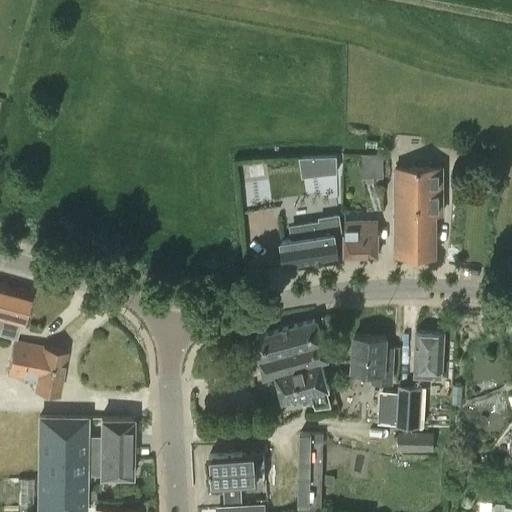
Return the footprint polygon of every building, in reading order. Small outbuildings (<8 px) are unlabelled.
[(362,154),(362,176),(374,176),(374,186),(383,186),(382,154),(362,154)] [(336,155),(328,155),(329,172),(337,171),(336,155)] [(395,167),(395,255),(435,255),(435,213),(442,213),(442,206),(442,166),(395,167)] [(293,239),(281,241),(285,267),(338,259),(334,233),(341,232),(338,216),(320,219),(320,222),(291,227),(293,239)] [(344,220),(344,254),(346,255),(346,254),(375,254),(375,255),(377,254),(377,220),(344,220)] [(0,326),(0,327),(0,331),(17,336),(21,322),(21,323),(30,291),(0,282),(0,326)] [(256,344),(242,348),(248,372),(262,368),(264,375),(275,372),(320,360),(328,357),(317,318),(254,336),(256,344)] [(414,367),(413,377),(441,379),(442,369),(444,332),(415,331),(413,367),(414,367)] [(354,335),(352,369),(373,370),(373,381),(391,382),(393,347),(385,347),(386,336),(354,335)] [(13,340),(6,373),(38,379),(36,390),(56,394),(65,351),(13,340)] [(320,360),(275,372),(282,400),(301,395),(310,392),(312,396),(312,397),(314,407),(331,405),(327,393),(329,392),(320,360)] [(399,384),(397,424),(419,425),(421,385),(399,384)] [(38,416),(38,511),(50,511),(85,511),(85,474),(132,474),(132,435),(132,416),(100,416),(100,435),(100,436),(85,436),(85,416),(63,416),(38,416)] [(398,431),(397,449),(433,450),(434,432),(398,431)] [(299,432),(298,504),(310,504),(321,504),(323,433),(312,432),(299,432)] [(225,453),(209,454),(211,483),(214,483),(214,487),(220,487),(220,483),(227,482),(244,481),(244,480),(256,479),(254,453),(242,453),(242,452),(225,453)] [(462,463),(461,477),(475,478),(476,464),(462,463)] [(511,511),(511,502),(493,501),(492,511),(511,511)]
